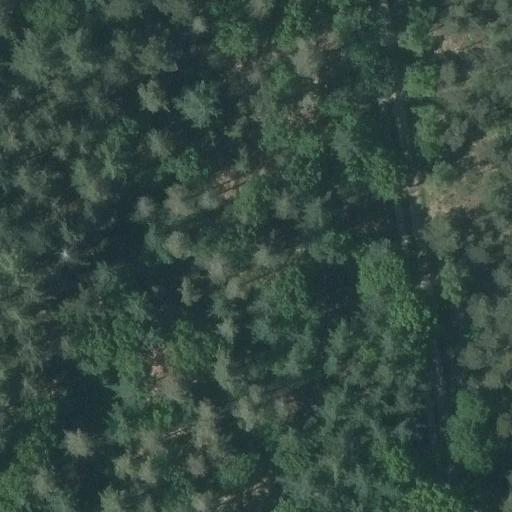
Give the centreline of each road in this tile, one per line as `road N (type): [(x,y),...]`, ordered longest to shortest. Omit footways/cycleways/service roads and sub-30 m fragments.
road 1 (track): [(430,280),(388,0)]
road 2 (track): [(465,511),(430,280)]
